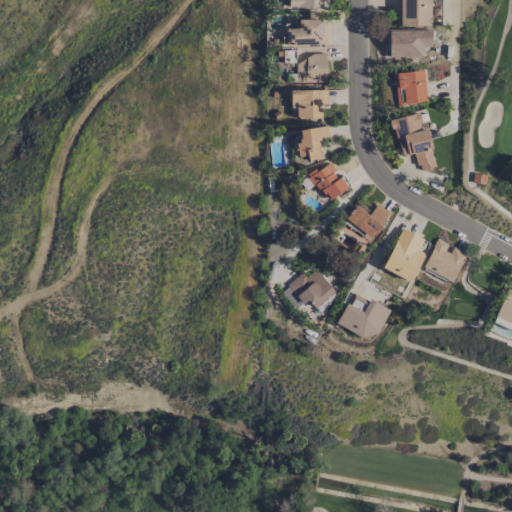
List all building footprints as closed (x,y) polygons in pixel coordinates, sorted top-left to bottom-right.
[(327,0),(288,0),(289,8),(328,9),(327,0)] [(398,0),(399,26),(430,26),(429,0),(398,0)] [(297,20),(297,28),(282,29),(283,46),(327,45),(326,20),(297,20)] [(295,56),(295,83),(326,82),(325,56),(295,56)] [(426,101),(422,70),(392,74),(397,105),(426,101)] [(320,118),(320,107),(327,107),(327,90),(289,91),(289,103),(295,103),(296,119),(320,118)] [(426,129),(422,130),(418,113),(390,119),(398,156),(414,152),(418,171),(435,168),(426,129)] [(320,159),(318,140),(329,138),(327,126),(298,130),(299,143),(294,143),(296,158),(305,156),(306,161),(320,159)] [(308,175),(324,202),(345,189),(329,162),(308,175)] [(389,214),(375,204),(367,215),(355,205),(343,222),(369,242),(389,214)] [(381,268),(409,283),(423,254),(416,250),(422,239),(401,228),(381,268)] [(422,269),(453,282),(465,254),(448,246),(449,245),(435,239),(422,269)] [(286,284),(301,305),(308,300),(313,308),(333,293),(316,269),(305,277),(302,273),(286,284)] [(511,288),(508,298),(503,296),(494,317),(511,324),(511,288)] [(388,311),(352,291),(335,322),(371,341),(388,311)]
